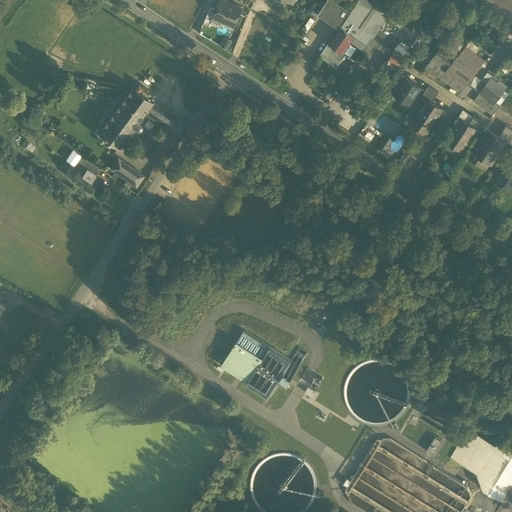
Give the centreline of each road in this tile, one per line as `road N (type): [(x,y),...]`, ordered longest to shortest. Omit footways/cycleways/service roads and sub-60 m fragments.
road 1 (unclassified): [(233,72),(0,411)]
road 2 (secondary): [(233,72),(404,184)]
road 3 (secondary): [(124,0),(233,72)]
road 4 (secondary): [(404,184),(511,255)]
